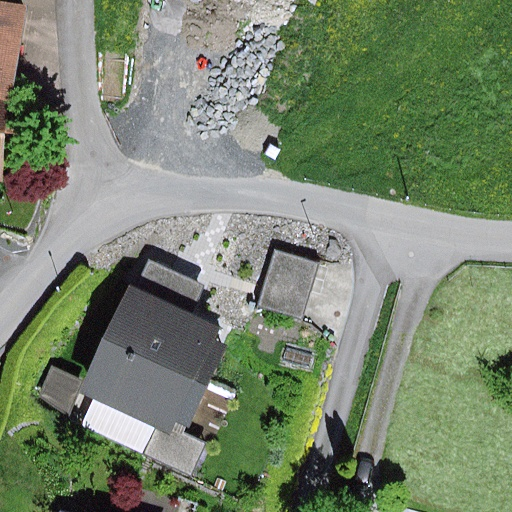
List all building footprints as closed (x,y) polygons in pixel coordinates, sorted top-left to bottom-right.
[(38,9),(0,1),(0,96),(20,101),(38,9)] [(0,105),(0,182),(9,183),(17,107),(0,105)] [(273,253),(258,307),(300,319),(316,265),(273,253)] [(211,287),(152,260),(91,392),(183,435),(189,423),(200,428),(238,346),(228,341),(234,328),(200,312),(211,287)] [(56,367),(43,395),(73,409),(87,382),(56,367)]
